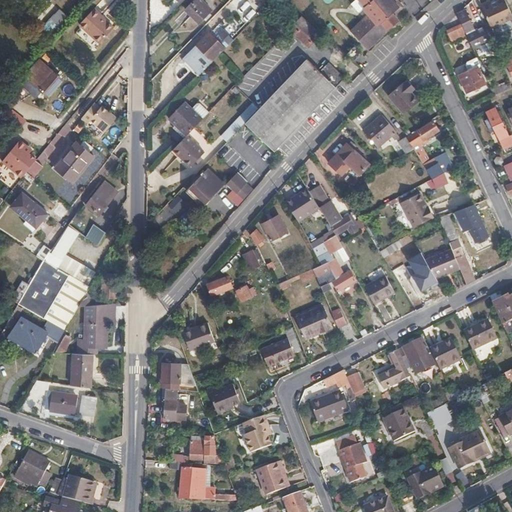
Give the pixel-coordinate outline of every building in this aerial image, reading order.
[(209,10),(198,0),(194,0),(183,11),(196,23),(209,10)] [(361,0),(374,14),(372,15),(369,15),(353,30),(370,47),(399,18),(395,14),(398,10),(395,7),(398,4),(393,0),(361,0)] [(489,1),(482,4),(493,29),(511,20),(511,16),(504,0),(493,0),(494,2),(490,4),(489,1)] [(101,13),(94,7),(79,23),(100,43),(114,27),(99,14),(101,13)] [(458,14),(462,24),(467,35),(473,47),(491,39),(485,25),(480,27),(475,30),(471,20),(467,10),(458,14)] [(302,15),(289,29),(295,34),(294,35),(297,39),(299,37),(307,44),(308,43),(309,44),(320,32),(302,15)] [(476,17),(471,20),(475,30),(480,27),(476,17)] [(467,35),(462,24),(447,31),(453,42),(467,35)] [(196,46),(206,56),(210,51),(200,41),(196,46)] [(184,57),(201,73),(212,62),(206,56),(196,46),(184,57)] [(354,47),(348,53),(356,60),(362,54),(354,47)] [(343,79),(327,63),(320,70),(308,60),(247,125),(273,150),(334,87),(335,88),(343,79)] [(486,83),(476,62),(467,66),(468,71),(459,76),(467,92),(475,89),(476,92),(479,90),(478,87),(486,83)] [(61,81),(52,73),(38,90),(47,97),(61,81)] [(404,85),(403,83),(388,96),(403,116),(419,103),(413,95),(416,92),(408,82),(404,85)] [(492,90),(494,96),(511,88),(511,86),(510,83),(492,90)] [(11,91),(4,98),(14,107),(20,99),(11,91)] [(168,119),(185,133),(201,117),(191,108),(185,101),(168,119)] [(221,135),(227,141),(259,107),(253,101),(221,135)] [(95,102),(83,116),(89,121),(92,119),(106,130),(115,119),(110,115),(112,113),(102,104),(100,106),(95,102)] [(196,103),(191,108),(201,117),(207,111),(199,103),(196,103)] [(23,127),(28,121),(13,109),(8,116),(23,127)] [(511,143),(511,135),(509,137),(495,109),(486,113),(503,148),(511,143)] [(397,133),(383,116),(364,131),(378,148),(392,137),(395,140),(398,138),(395,134),(397,133)] [(441,174),(444,173),(435,158),(430,160),(421,145),(428,140),(427,139),(439,130),(433,122),(406,141),(412,150),(433,179),(441,174)] [(170,148),(189,165),(203,151),(185,133),(170,148)] [(412,150),(406,141),(406,140),(404,138),(398,143),(405,155),(412,150)] [(94,156),(76,141),(56,166),(74,181),(94,156)] [(368,166),(346,144),(330,161),(343,174),(350,165),(359,174),(368,166)] [(26,170),(33,176),(42,165),(35,159),(26,170)] [(187,189),(204,205),(225,183),(208,167),(187,189)] [(239,170),(227,182),(245,198),(254,188),(249,183),(251,181),(239,170)] [(117,192),(104,182),(86,206),(98,215),(109,200),(110,201),(117,192)] [(320,185),(309,191),(317,202),(319,206),(330,223),(336,235),(347,228),(351,233),(358,229),(349,212),(341,217),(320,185)] [(309,191),(307,188),(285,202),(297,220),(319,206),(317,202),(309,191)] [(46,212),(21,191),(10,205),(25,218),(22,222),(31,230),(34,226),(35,226),(46,212)] [(422,201),(425,200),(420,192),(402,202),(414,226),(434,216),(429,206),(428,207),(426,208),(422,201)] [(194,215),(179,197),(169,205),(184,223),(194,215)] [(288,231),(279,215),(262,224),(270,240),(288,231)] [(452,216),(443,218),(448,237),(456,234),(452,216)] [(99,244),(107,230),(94,222),(87,235),(99,244)] [(494,227),(470,222),(465,245),(478,248),(479,246),(488,248),(494,227)] [(89,287),(90,284),(88,283),(94,273),(62,254),(77,230),(69,225),(52,253),(48,251),(43,259),(28,284),(22,281),(17,290),(23,293),(18,302),(48,320),(64,330),(78,306),(89,287)] [(250,233),(244,228),(235,241),(227,250),(233,255),(243,243),(250,233)] [(257,229),(250,233),(256,245),(263,241),(257,229)] [(318,234),(309,240),(314,248),(323,243),(318,234)] [(415,244),(415,243),(409,234),(404,237),(410,246),(415,244)] [(337,278),(332,281),(338,291),(356,281),(350,272),(344,275),(332,252),(337,250),(343,247),(336,235),(323,243),(314,248),(323,264),(328,262),(332,269),(337,278)] [(379,250),(383,257),(404,246),(400,239),(379,250)] [(459,265),(467,284),(475,280),(457,239),(451,241),(449,243),(450,246),(459,265)] [(43,259),(48,251),(52,246),(45,241),(36,254),(43,259)] [(425,260),(435,277),(459,265),(450,246),(425,260)] [(258,247),(243,254),(251,270),(266,263),(258,247)] [(392,272),(401,287),(423,274),(414,259),(392,272)] [(287,280),(288,280),(285,274),(280,277),(272,261),(266,264),(277,285),(287,280)] [(314,268),(314,269),(319,277),(332,269),(328,262),(323,264),(314,268)] [(368,275),(371,282),(385,274),(382,268),(368,275)] [(116,274),(106,273),(105,296),(115,296),(116,274)] [(365,287),(374,304),(395,292),(386,276),(365,287)] [(232,286),(228,277),(209,284),(213,295),(232,286)] [(277,285),(280,290),(290,287),(287,280),(277,285)] [(302,296),(297,285),(294,286),(296,289),(288,292),(293,305),(301,301),(300,296),(302,296)] [(252,296),(246,286),(237,291),(242,302),(252,296)] [(86,305),(89,305),(89,297),(89,287),(78,306),(86,305)] [(490,299),(506,333),(511,330),(511,291),(508,293),(507,291),(490,299)] [(89,305),(102,303),(102,296),(89,297),(89,305)] [(114,322),(114,302),(102,303),(89,305),(86,305),(85,338),(82,338),(81,349),(94,350),(94,345),(106,346),(107,322),(114,322)] [(331,327),(322,305),(296,316),(304,337),(331,327)] [(347,324),(341,309),(334,311),(339,327),(347,324)] [(12,313),(5,325),(11,329),(18,316),(12,313)] [(171,317),(171,315),(170,315),(166,321),(168,326),(176,323),(173,316),(171,317)] [(36,352),(46,335),(48,332),(43,329),(22,317),(10,337),(36,352)] [(46,335),(57,341),(64,330),(48,320),(43,329),(48,332),(46,335)] [(488,320),(464,333),(472,351),(497,339),(488,320)] [(217,343),(209,325),(194,330),(195,332),(186,335),(193,352),(217,343)] [(66,332),(56,350),(63,350),(71,336),(66,332)] [(92,352),(94,352),(94,350),(81,349),(82,338),(78,338),(77,351),(92,352)] [(294,351),(290,341),(288,338),(262,350),(269,366),(295,354),(294,351)] [(451,338),(430,349),(431,352),(437,363),(439,367),(460,356),(451,338)] [(295,339),(290,341),(294,351),(300,348),(295,339)] [(421,339),(397,350),(405,368),(411,366),(414,373),(437,363),(431,352),(429,353),(421,339)] [(397,350),(390,353),(395,364),(393,371),(379,377),(385,390),(404,381),(403,380),(410,377),(405,368),(397,350)] [(70,383),(91,387),(92,352),(77,351),(71,351),(70,383)] [(199,391),(195,378),(190,364),(163,363),(162,381),(163,382),(163,388),(166,388),(175,389),(175,382),(188,382),(188,386),(186,386),(185,389),(199,391)] [(344,370),(348,380),(352,389),(361,385),(353,365),(344,370)] [(344,370),(323,380),(326,387),(335,383),(336,385),(348,380),(344,370)] [(511,382),(511,370),(503,374),(506,378),(502,381),(504,386),(511,382)] [(38,376),(34,383),(49,387),(51,379),(38,376)] [(241,403),(233,383),(209,392),(217,412),(241,403)] [(175,389),(166,388),(164,418),(185,420),(186,405),(176,404),(178,389),(175,389)] [(352,408),(344,389),(315,402),(323,421),(352,408)] [(75,393),(51,391),(50,409),(74,411),(75,393)] [(95,395),(84,394),(83,413),(94,414),(95,395)] [(427,413),(433,426),(441,422),(436,413),(446,408),(445,404),(427,413)] [(414,430),(403,408),(383,417),(392,440),(414,430)] [(511,433),(511,409),(500,416),(509,435),(511,433)] [(269,428),(265,416),(244,424),(248,434),(245,435),(251,453),(272,445),(266,429),(269,428)] [(489,450),(479,431),(465,438),(467,440),(451,448),(454,455),(452,455),(459,468),(473,462),(472,459),(489,450)] [(212,463),(213,437),(191,435),(188,458),(200,460),(201,451),(203,450),(202,462),(212,463)] [(358,444),(356,443),(338,451),(351,481),(366,475),(361,461),(365,460),(358,444)] [(49,461),(28,450),(18,469),(39,481),(49,461)] [(175,454),(175,461),(187,462),(188,455),(175,454)] [(444,460),(446,472),(452,471),(450,459),(444,460)] [(285,472),(281,461),(258,470),(267,495),(286,488),(281,474),(285,472)] [(443,485),(434,466),(409,478),(418,497),(443,485)] [(238,500),(236,494),(214,496),(214,492),(212,491),(211,489),(205,488),(207,470),(206,470),(183,468),(182,468),(178,497),(216,501),(238,500)] [(66,478),(63,477),(62,480),(57,494),(80,500),(89,503),(92,495),(78,491),(82,479),(68,475),(66,478)] [(55,477),(49,492),(50,492),(57,494),(62,480),(55,477)] [(95,482),(82,479),(78,491),(92,495),(95,482)] [(307,511),(300,491),(283,497),(288,511),(307,511)] [(57,494),(50,492),(48,499),(45,498),(43,505),(51,507),(49,511),(77,511),(80,500),(57,494)] [(390,511),(384,497),(365,505),(367,511),(390,511)]
